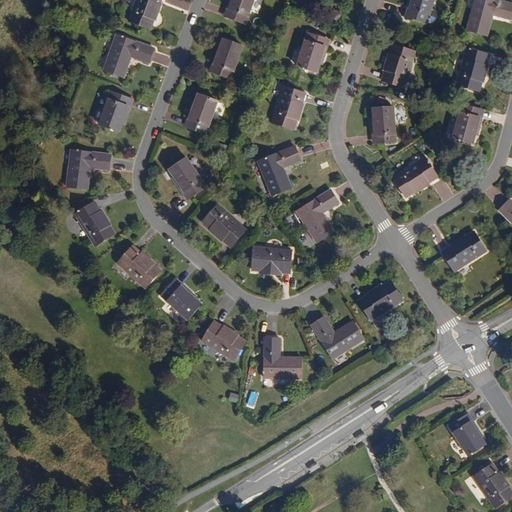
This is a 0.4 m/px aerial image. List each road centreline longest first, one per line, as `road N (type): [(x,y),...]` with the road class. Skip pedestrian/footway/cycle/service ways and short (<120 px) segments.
road 1 (residential): [(200,0),(141,164),(141,194),(153,219),(236,296),(269,306),(295,304),(399,243)]
road 2 (tertiary): [(466,347),(207,511)]
road 3 (residential): [(372,0),(335,119),(336,140),(399,243)]
road 4 (residential): [(511,115),(498,165),(399,243)]
road 5 (residential): [(399,243),(466,347)]
